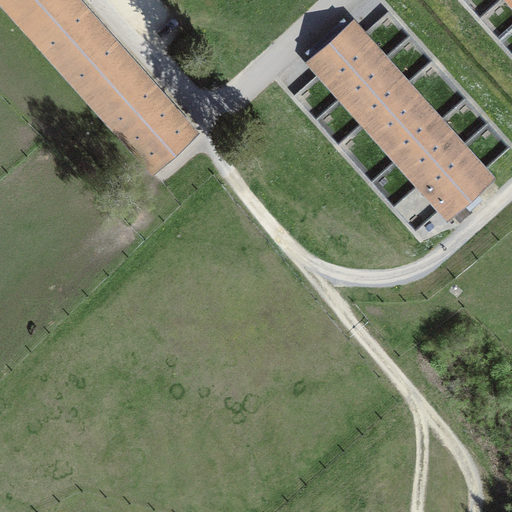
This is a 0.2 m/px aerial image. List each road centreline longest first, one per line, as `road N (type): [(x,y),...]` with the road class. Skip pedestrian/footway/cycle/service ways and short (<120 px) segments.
road 1 (track): [(208,109),(219,159),(471,465),(473,511)]
road 2 (track): [(313,274),(409,273),(511,189)]
